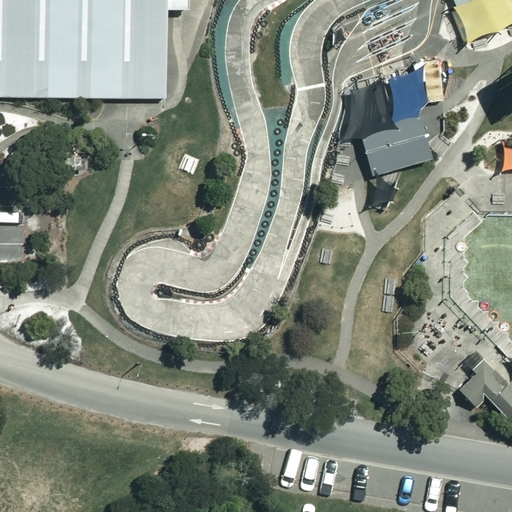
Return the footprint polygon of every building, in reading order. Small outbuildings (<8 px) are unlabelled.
[(0,0),(0,94),(104,95),(158,96),(159,5),(182,5),(181,0),(0,0)] [(511,26),(511,0),(481,0),(452,13),(467,47),(511,26)] [(414,108),(353,126),(367,173),(428,156),(414,108)] [(62,149),(62,167),(81,167),(81,149),(62,149)] [(490,367),(479,356),(467,367),(471,371),(454,387),(472,406),(479,399),(478,391),(510,424),(511,421),(511,380),(507,375),(498,384),(485,371),(490,367)]
